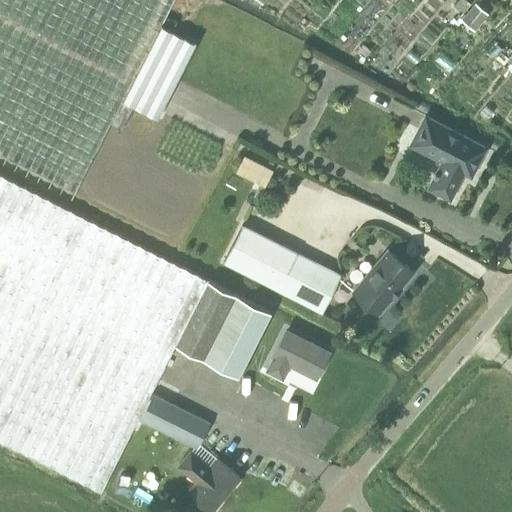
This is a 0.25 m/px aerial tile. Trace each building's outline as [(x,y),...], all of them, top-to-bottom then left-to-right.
[(196,41),(160,22),(171,0),(0,0),(0,152),(73,190),(109,120),(121,126),(133,103),(157,115),(196,41)] [(489,11),(477,2),(463,19),(474,29),(489,11)] [(453,188),(455,186),(463,170),(470,174),(473,168),(471,167),(475,159),(477,160),(485,145),(424,113),(410,142),(411,143),(415,135),(437,147),(433,154),(442,159),(436,170),(434,169),(432,173),(434,173),(434,175),(433,178),(433,181),(433,184),(434,186),(436,189),(439,191),(442,192),(445,192),(448,191),(450,190),(453,188)] [(207,277),(0,172),(0,437),(102,489),(135,423),(139,425),(154,392),(151,390),(175,342),(207,277)] [(243,222),(223,260),(321,310),(341,273),(243,222)] [(413,268),(389,249),(354,292),(378,311),(413,268)] [(207,277),(175,342),(206,357),(239,293),(207,277)] [(239,293),(206,357),(238,373),(270,309),(239,293)] [(154,392),(143,417),(198,445),(210,420),(154,392)] [(190,449),(178,463),(199,479),(190,490),(212,508),(240,474),(218,456),(210,465),(190,449)]
